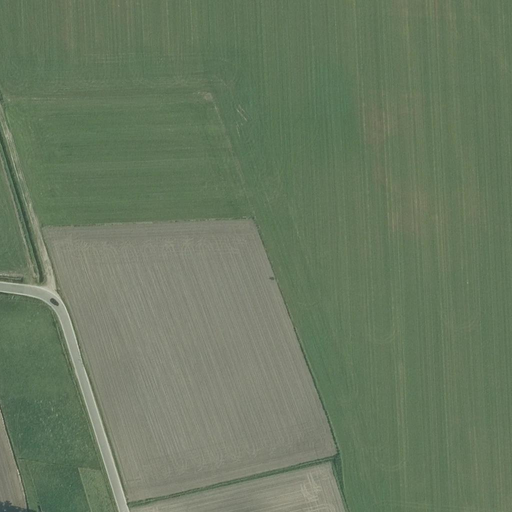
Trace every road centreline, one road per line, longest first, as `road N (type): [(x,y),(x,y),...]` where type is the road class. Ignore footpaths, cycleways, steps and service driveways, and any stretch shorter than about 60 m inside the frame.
road 1 (unclassified): [(0,287),(42,293),(60,311),(124,511)]
road 2 (track): [(0,122),(52,298)]
